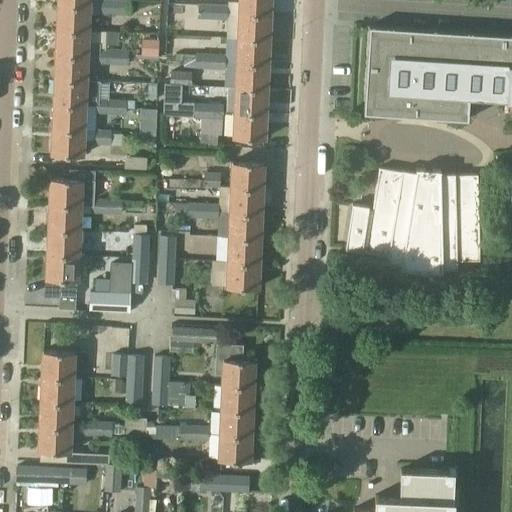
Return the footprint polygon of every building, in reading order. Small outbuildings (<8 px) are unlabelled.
[(237,0),(237,11),(269,13),(269,0),(237,0)] [(197,17),(212,18),(213,3),(198,2),(197,17)] [(212,18),(227,18),(228,3),(213,3),(212,18)] [(87,30),(88,5),(57,4),(56,28),(87,30)] [(129,14),(130,7),(101,5),(100,13),(129,14)] [(237,11),(236,36),(268,38),(269,13),(237,11)] [(511,34),(368,25),(363,112),(467,119),(469,93),(485,94),(485,101),(497,102),(498,95),(511,95),(511,126),(511,127),(511,126),(511,34)] [(128,48),(100,47),(100,42),(87,41),(87,30),(56,28),(55,53),(86,55),(98,55),(128,56),(128,48)] [(267,62),(268,38),(236,36),(235,61),(267,62)] [(54,78),(85,79),(86,65),(98,65),(98,62),(127,64),(128,56),(98,55),(86,55),(55,53),(54,78)] [(193,53),(193,67),(208,68),(209,53),(193,53)] [(209,53),(208,68),(224,68),(224,53),(209,53)] [(265,87),(267,62),(235,61),(233,86),(265,87)] [(189,71),(169,70),(168,85),(189,85),(189,71)] [(53,102),(84,104),(95,104),(96,104),(96,99),(97,80),(85,79),(54,78),(53,102)] [(146,98),(155,98),(156,83),(147,82),(146,98)] [(264,112),(265,87),(233,86),(232,110),(264,112)] [(95,113),(110,114),(110,100),(96,99),(96,104),(95,104),(95,113)] [(110,100),(110,114),(124,115),(125,101),(110,100)] [(83,129),(84,104),(53,102),(51,127),(83,129)] [(191,102),(190,118),(206,118),(206,102),(191,102)] [(206,102),(206,118),(221,119),(221,103),(206,102)] [(155,134),(156,108),(139,107),(138,134),(155,134)] [(263,137),(264,112),(232,110),(231,136),(263,137)] [(195,137),(214,138),(214,126),(196,125),(195,137)] [(95,129),(83,129),(51,127),(50,152),(82,154),(82,140),(94,141),(94,143),(110,143),(111,129),(95,128),(95,129)] [(119,161),(139,161),(139,150),(119,149),(119,161)] [(229,185),(261,186),(261,161),(230,159),(229,185)] [(377,167),(371,205),(350,202),(343,247),(386,253),(385,263),(399,267),(420,271),(443,271),(443,268),(455,268),(455,261),(477,261),(475,174),(452,174),(453,173),(439,173),(438,169),(414,167),(414,171),(399,169),(399,172),(377,167)] [(49,177),(48,203),(79,204),(92,204),(92,197),(93,179),(94,169),(68,168),(68,178),(49,177)] [(217,185),(218,185),(219,173),(203,172),(202,186),(217,187),(217,185)] [(229,185),(228,210),(260,211),(261,186),(229,185)] [(107,205),(107,197),(92,197),(92,204),(91,212),(106,212),(107,205)] [(106,212),(121,212),(122,198),(107,197),(107,205),(106,212)] [(186,216),(186,217),(201,218),(202,202),(187,201),(187,203),(186,216)] [(173,215),(186,216),(187,203),(174,202),(173,215)] [(202,202),(201,218),(215,219),(216,203),(202,202)] [(78,229),(79,204),(48,203),(47,227),(78,229)] [(259,236),(260,211),(228,210),(227,235),(259,236)] [(77,254),(78,229),(47,227),(46,252),(77,254)] [(133,232),(132,245),(148,245),(149,233),(133,232)] [(175,234),(159,234),(158,257),(174,258),(175,234)] [(258,261),(259,236),(227,235),(226,260),(258,261)] [(148,257),(148,245),(132,245),(132,257),(148,257)] [(45,278),(44,294),(58,294),(75,295),(75,279),(76,279),(77,254),(46,252),(45,278)] [(147,281),(148,257),(132,257),(130,281),(147,281)] [(172,283),(174,258),(158,257),(157,282),(172,283)] [(257,287),(258,261),(226,260),(225,286),(257,287)] [(108,291),(130,292),(131,262),(109,261),(108,291)] [(88,309),(129,311),(129,310),(130,292),(108,291),(89,290),(88,309)] [(74,308),(75,295),(58,294),(57,307),(74,308)] [(174,297),(173,316),(194,317),(195,299),(174,297)] [(216,329),(170,326),(169,350),(187,351),(188,342),(215,344),(216,329)] [(253,359),(240,359),(241,343),(215,342),(214,373),(221,374),(220,383),(252,385),(253,359)] [(41,349),(41,375),(72,376),(83,376),(83,367),(72,366),(73,351),(41,349)] [(110,374),(125,375),(127,353),(111,352),(110,374)] [(125,375),(142,376),(143,354),(129,353),(127,353),(125,375)] [(152,380),(168,381),(169,355),(153,354),(152,380)] [(40,400),(71,401),(72,376),(41,375),(40,400)] [(141,402),(142,376),(125,375),(124,402),(141,402)] [(167,404),(168,381),(152,380),(151,403),(167,404)] [(251,409),(252,385),(220,383),(219,408),(251,409)] [(70,426),(71,401),(40,400),(39,425),(70,426)] [(250,434),(251,409),(219,408),(218,433),(250,434)] [(142,430),(142,413),(119,412),(119,429),(142,430)] [(80,420),(80,435),(95,435),(95,421),(80,420)] [(95,421),(95,435),(110,436),(110,421),(95,421)] [(178,424),(177,439),(191,439),(192,424),(178,424)] [(192,424),(191,439),(206,440),(206,425),(192,424)] [(39,425),(38,450),(69,451),(70,426),(39,425)] [(248,459),(250,434),(218,433),(217,458),(248,459)] [(178,472),(178,459),(138,460),(138,481),(154,481),(153,473),(178,472)] [(105,462),(103,489),(121,490),(122,463),(105,462)] [(71,466),(37,465),(14,464),(13,480),(70,482),(74,482),(74,475),(70,475),(71,466)] [(70,482),(85,483),(86,467),(71,466),(70,475),(74,475),(74,482),(70,482)] [(373,495),(373,509),(352,508),(352,511),(448,511),(449,502),(451,502),(451,500),(445,500),(446,488),(452,488),(452,475),(453,475),(453,469),(447,469),(447,470),(399,468),(397,499),(376,499),(376,495),(373,495)] [(199,488),(222,489),(223,473),(200,472),(199,488)] [(248,491),(249,474),(223,473),(222,489),(248,491)] [(149,503),(150,487),(134,486),(133,486),(132,502),(149,503)] [(148,511),(149,503),(132,502),(131,511),(148,511)]
